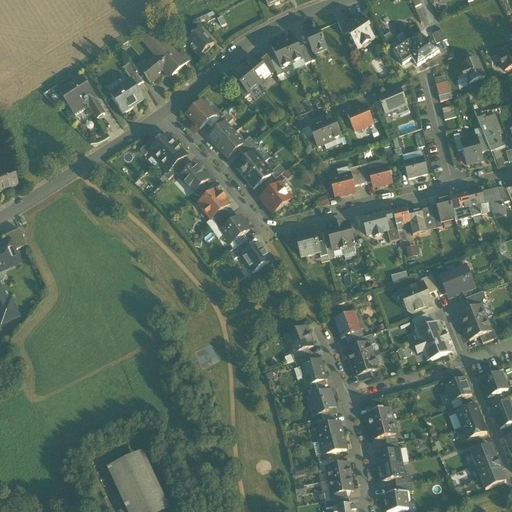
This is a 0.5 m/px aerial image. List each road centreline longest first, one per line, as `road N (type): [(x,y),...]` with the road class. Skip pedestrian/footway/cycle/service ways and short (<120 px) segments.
road 1 (residential): [(163,113),(269,25),(350,0)]
road 2 (residential): [(0,218),(163,113)]
road 3 (residential): [(270,233),(452,184)]
road 4 (residential): [(270,233),(163,113)]
road 5 (residential): [(467,366),(511,480)]
road 6 (residential): [(467,366),(350,401)]
